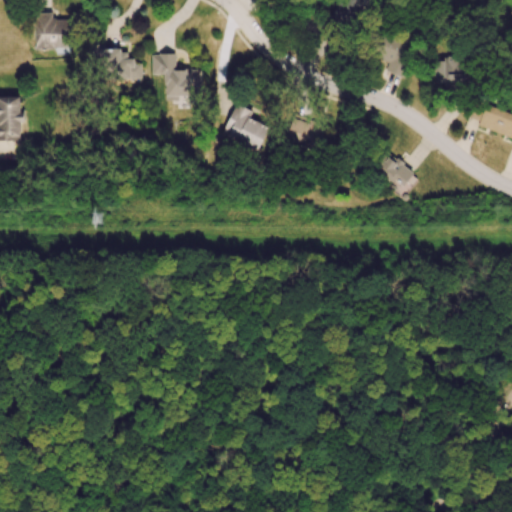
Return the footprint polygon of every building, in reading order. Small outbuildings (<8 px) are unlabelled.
[(34,49),(68,48),(67,19),(52,20),(52,13),(34,14),(34,49)] [(412,42),(383,33),(375,58),(388,62),(385,70),(402,75),(412,42)] [(141,77),(140,61),(127,61),(127,49),(93,50),(93,78),(141,77)] [(174,53),(151,53),(151,74),(164,74),(164,98),(200,98),(200,69),(174,69),(174,53)] [(433,85),(465,86),(466,65),(456,65),(456,59),(434,58),(433,85)] [(0,140),(21,140),(21,110),(19,110),(19,96),(0,96),(0,140)] [(221,133),(257,150),(268,126),(249,117),(252,111),(235,103),(221,133)] [(511,114),(485,104),(477,125),(511,138),(511,114)] [(286,136),(316,144),(322,125),(291,116),(286,136)] [(401,188),(413,173),(383,149),(371,165),(401,188)]
